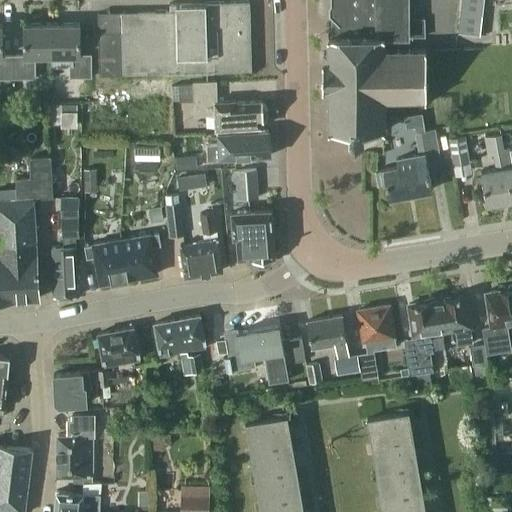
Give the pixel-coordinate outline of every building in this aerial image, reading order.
[(99,73),(122,73),(251,70),(249,0),(241,0),(169,2),(169,10),(121,11),(121,32),(98,32),(99,73)] [(340,24),(340,36),(390,36),(424,36),(424,19),(408,19),(407,0),(334,0),(335,1),(331,5),(331,15),(340,24)] [(461,0),(458,32),(481,34),(484,0),(461,0)] [(2,24),(0,23),(0,77),(13,77),(13,54),(2,54),(2,24)] [(34,54),(52,54),(52,23),(23,24),(23,54),(13,54),(13,77),(35,77),(34,54)] [(79,23),(52,23),(52,54),(69,54),(69,76),(91,76),(90,53),(80,53),(79,23)] [(390,36),(340,36),(329,36),(329,52),(325,52),(325,60),(322,60),(322,87),(325,87),(324,96),(329,96),(329,129),(351,129),(351,136),(366,136),(366,130),(384,130),(385,98),(426,98),(425,49),(384,49),(384,42),(390,42),(390,36)] [(260,117),(266,113),(265,105),(260,100),(234,102),(234,99),(218,100),(217,80),(193,81),(193,83),(172,84),(173,99),(193,98),(194,114),(215,113),(216,128),(261,125),(260,117)] [(193,115),(192,100),(181,100),(181,116),(193,115)] [(268,154),(266,129),(216,133),(217,143),(207,144),(208,158),(268,154)] [(426,164),(440,162),(435,129),(415,132),(419,154),(395,158),(396,166),(374,170),(377,185),(385,184),(387,197),(390,196),(390,200),(405,198),(405,194),(430,189),(426,164)] [(487,204),(511,199),(511,196),(507,166),(511,164),(511,161),(509,147),(503,148),(501,133),(484,136),(487,154),(492,153),(495,168),(480,170),(487,204)] [(448,138),(455,175),(472,172),(465,135),(448,138)] [(0,299),(41,298),(34,196),(33,196),(32,189),(53,188),(51,154),(30,155),(31,177),(14,177),(15,197),(9,198),(8,187),(0,187),(0,299)] [(259,197),(256,169),(235,171),(237,198),(259,197)] [(192,174),(194,186),(206,185),(204,172),(192,174)] [(183,235),(180,202),(178,202),(177,194),(166,195),(167,203),(165,204),(168,236),(183,235)] [(51,295),(63,294),(78,294),(76,249),(76,236),(78,236),(78,195),(60,195),(64,246),(50,246),(51,254),(51,295)] [(161,206),(150,208),(152,220),(163,218),(161,206)] [(267,262),(274,255),(270,208),(246,210),(231,212),(233,236),(236,236),(237,257),(252,255),(252,258),(257,263),(267,262)] [(222,269),(216,237),(211,210),(199,212),(204,239),(179,244),(185,276),(222,269)] [(127,280),(155,275),(151,247),(160,246),(158,234),(149,235),(121,239),(127,280)] [(95,256),(99,284),(127,280),(121,239),(93,244),(83,245),(85,258),(95,256)] [(511,286),(485,291),(491,325),(483,326),(487,352),(511,348),(507,324),(511,323),(511,286)] [(457,344),(473,341),(466,293),(438,297),(443,329),(454,328),(457,344)] [(430,332),(443,329),(438,297),(408,302),(415,343),(406,345),(410,373),(434,369),(431,350),(433,350),(430,332)] [(357,354),(359,369),(360,369),(362,377),(375,375),(371,352),(382,351),(382,347),(397,344),(390,302),(358,308),(363,340),(366,340),(368,352),(357,354)] [(337,373),(359,369),(357,354),(350,355),(343,313),(307,319),(312,345),(335,341),(337,357),(334,357),(337,373)] [(188,349),(189,349),(205,346),(199,314),(154,322),(160,354),(180,351),(183,350),(185,350),(187,350),(188,350),(188,349)] [(283,337),(280,324),(224,332),(225,338),(226,343),(228,356),(224,357),(227,371),(256,366),(254,355),(264,354),(269,382),(289,379),(287,363),(306,359),(302,336),(290,338),(289,336),(283,337)] [(134,325),(98,332),(104,365),(140,358),(134,325)] [(219,352),(228,351),(226,343),(225,338),(217,339),(219,352)] [(489,374),(484,343),(472,345),(477,376),(489,374)] [(0,354),(0,415),(3,416),(4,407),(7,407),(10,355),(0,354)] [(186,355),(186,369),(202,368),(202,355),(186,355)] [(323,381),(319,362),(305,364),(308,384),(323,381)] [(60,403),(63,403),(87,401),(86,386),(108,384),(107,368),(90,370),(90,368),(83,368),(83,370),(54,372),(56,400),(60,403)] [(367,417),(372,447),(414,440),(409,410),(367,417)] [(58,434),(58,475),(74,475),(74,483),(92,482),(92,474),(94,474),(94,434),(94,413),(73,413),(73,417),(69,417),(69,430),(73,430),(73,434),(58,434)] [(251,451),(293,444),(288,414),(246,421),(251,451)] [(169,433),(152,433),(152,448),(163,449),(169,443),(169,433)] [(420,470),(414,440),(372,447),(378,477),(420,470)] [(0,510),(16,511),(25,511),(33,448),(0,444),(0,510)] [(298,474),(293,444),(251,451),(256,481),(298,474)] [(383,507),(425,500),(420,470),(378,477),(383,507)] [(303,504),(298,474),(256,481),(261,511),(303,504)] [(181,485),(180,511),(208,511),(209,485),(181,485)] [(100,511),(101,511),(101,493),(57,489),(54,511),(100,511)] [(426,511),(425,500),(383,507),(383,511),(426,511)]
